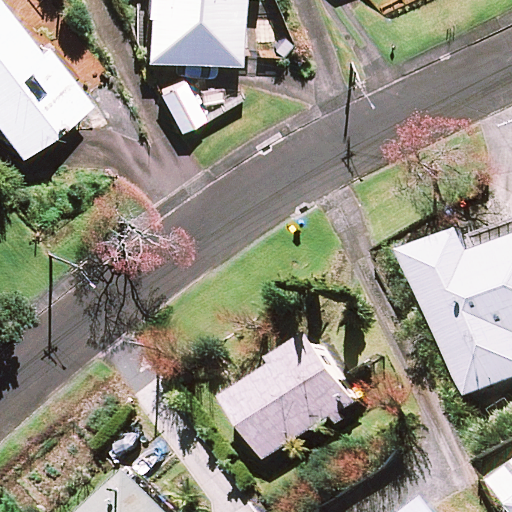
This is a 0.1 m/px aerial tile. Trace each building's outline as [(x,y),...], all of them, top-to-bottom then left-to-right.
[(15,4),(11,0),(0,0),(0,133),(21,160),(88,108),(44,51),(38,56),(4,12),(15,4)] [(153,0),(153,55),(170,55),(169,90),(228,91),(228,59),(244,59),(244,0),(153,0)] [(511,246),(485,257),(478,237),(419,259),(470,398),(511,382),(511,246)] [(365,406),(322,339),(232,396),(274,463),(365,406)] [(511,477),(502,485),(511,499),(511,477)] [(175,511),(148,480),(110,511),(175,511)]
